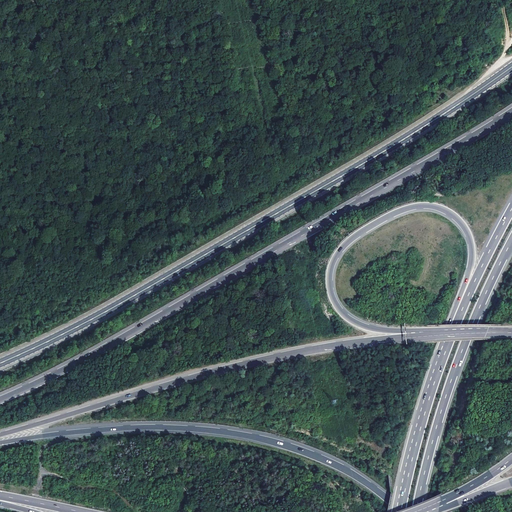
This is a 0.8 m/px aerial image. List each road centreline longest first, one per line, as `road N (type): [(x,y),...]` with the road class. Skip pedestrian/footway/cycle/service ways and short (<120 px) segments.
road 1 (secondary): [(0,362),(352,169),(511,66)]
road 2 (motorway): [(511,114),(149,324),(0,400)]
road 3 (motorway): [(419,336),(204,374),(0,436)]
road 4 (motorway): [(399,511),(335,465),(225,432),(105,429),(0,443)]
road 5 (motorway): [(419,336),(364,326),(335,303),(329,271),(355,235),(410,207),(454,216),(472,254),(461,309)]
road 6 (motorway): [(417,511),(455,367),(511,240)]
road 7 (motorway): [(461,309),(428,399),(401,511)]
